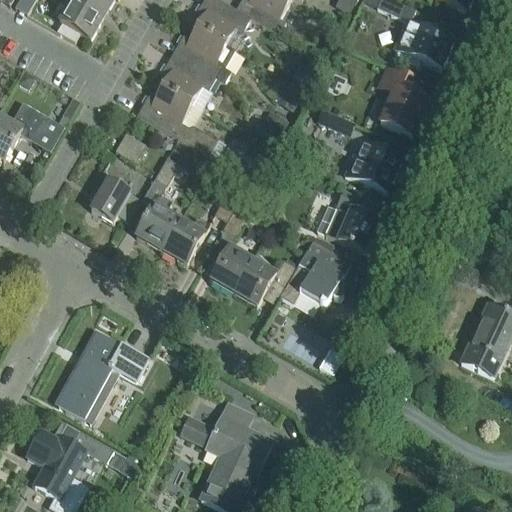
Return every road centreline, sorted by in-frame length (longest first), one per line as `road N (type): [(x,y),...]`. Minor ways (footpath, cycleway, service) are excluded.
road 1 (residential): [(342,419),(511,41)]
road 2 (residential): [(342,419),(77,264)]
road 3 (residential): [(23,232),(152,0)]
road 4 (residential): [(0,408),(77,264)]
